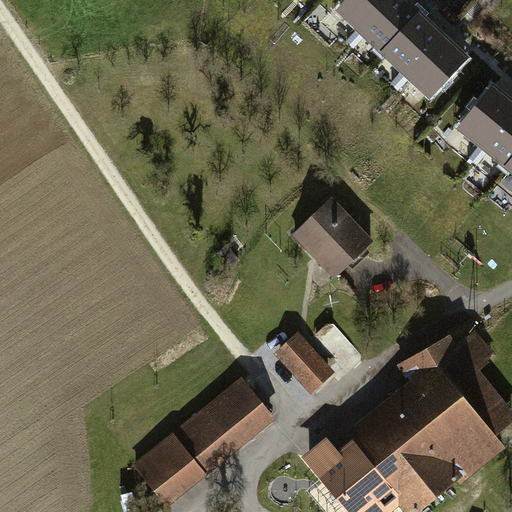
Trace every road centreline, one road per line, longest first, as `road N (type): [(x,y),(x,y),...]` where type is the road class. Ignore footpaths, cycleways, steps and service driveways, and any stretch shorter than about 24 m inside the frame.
road 1 (track): [(0,5),(206,309),(305,428)]
road 2 (residential): [(511,291),(434,334),(305,428),(248,479),(257,511)]
